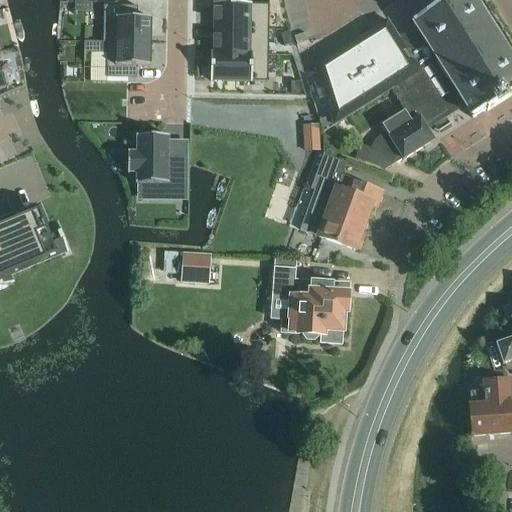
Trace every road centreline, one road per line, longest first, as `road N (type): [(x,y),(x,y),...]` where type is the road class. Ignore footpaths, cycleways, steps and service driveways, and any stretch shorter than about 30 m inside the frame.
road 1 (primary): [(354,511),(373,428),(417,337),(474,263),(511,230)]
road 2 (residential): [(394,283),(423,201),(449,171),(511,131)]
